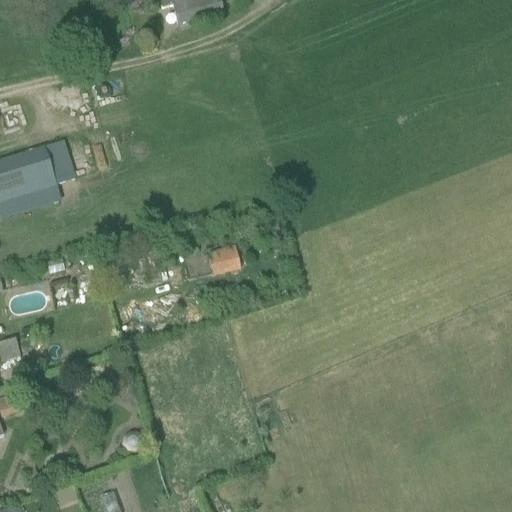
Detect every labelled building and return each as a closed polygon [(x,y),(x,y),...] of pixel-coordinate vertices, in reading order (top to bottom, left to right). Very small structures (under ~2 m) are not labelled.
[(158,0),(161,11),(172,8),(178,30),(189,28),(188,23),(223,13),(219,0),(158,0)] [(0,162),(0,205),(75,183),(63,144),(0,162)] [(233,247),(206,254),(213,279),(240,271),(233,247)] [(0,344),(0,366),(22,359),(15,339),(0,344)] [(0,403),(0,410),(4,420),(19,413),(13,398),(0,403)] [(123,439),(122,448),(127,454),(136,455),(142,451),(143,442),(138,435),(129,434),(123,439)]
